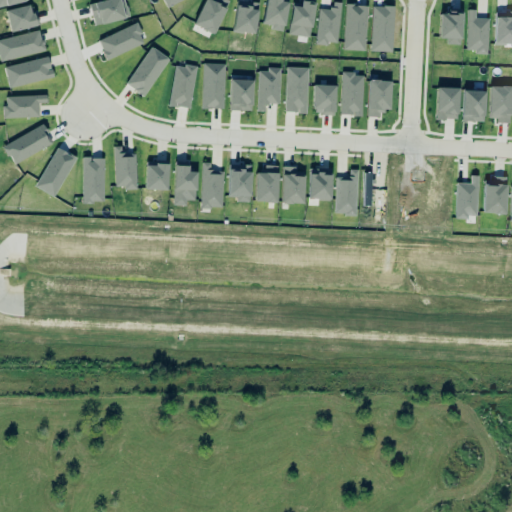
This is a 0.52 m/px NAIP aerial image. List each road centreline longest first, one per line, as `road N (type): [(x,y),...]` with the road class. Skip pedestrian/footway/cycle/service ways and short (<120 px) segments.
road 1 (residential): [(511,148),(156,135),(101,100)]
road 2 (residential): [(414,0),(414,145)]
